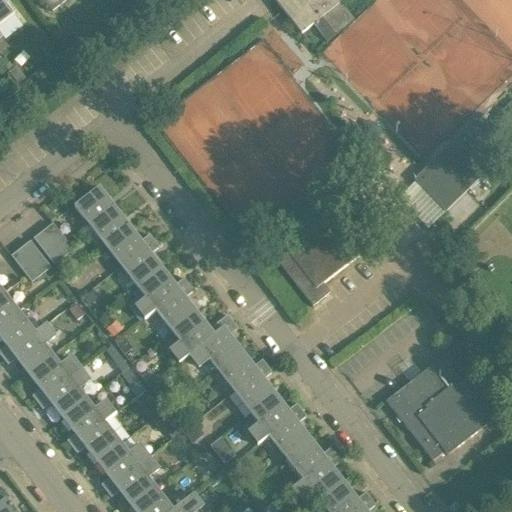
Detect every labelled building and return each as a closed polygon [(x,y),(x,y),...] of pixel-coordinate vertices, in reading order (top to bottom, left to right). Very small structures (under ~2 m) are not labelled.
[(0,0),(0,53),(7,47),(1,39),(2,38),(0,35),(0,27),(14,16),(0,0)] [(41,0),(51,13),(67,1),(66,0),(41,0)] [(273,0),(273,1),(300,35),(313,26),(326,43),(354,21),(340,4),(342,2),(340,0),(273,0)] [(511,131),(511,101),(497,117),(511,131)] [(414,181),(445,213),(506,153),(475,121),(414,181)] [(90,228),(114,209),(99,189),(74,208),(90,228)] [(130,229),(114,209),(90,228),(105,248),(130,229)] [(288,256),(277,264),(312,309),(323,300),(316,290),(359,257),(334,223),(290,258),(288,256)] [(56,250),(66,243),(52,225),(42,233),(56,250)] [(105,248),(121,268),(154,242),(149,236),(141,243),(130,229),(105,248)] [(56,250),(42,233),(33,240),(47,258),(56,250)] [(34,268),(43,260),(30,242),(20,250),(34,268)] [(121,268),(138,290),(163,271),(150,255),(159,249),(154,242),(121,268)] [(56,250),(63,259),(73,252),(66,243),(56,250)] [(24,275),(34,268),(20,250),(10,257),(24,275)] [(56,250),(47,258),(54,266),(63,259),(56,250)] [(41,277),(50,269),(43,260),(34,268),(41,277)] [(31,284),(41,277),(34,268),(24,275),(31,284)] [(145,320),(155,312),(188,286),(183,280),(175,286),(163,271),(138,290),(146,300),(136,308),(145,320)] [(193,293),(188,286),(155,312),(172,334),(197,315),(185,299),(193,293)] [(93,291),(83,299),(89,306),(99,298),(93,291)] [(0,322),(16,310),(2,293),(0,294),(0,322)] [(84,316),(76,305),(68,311),(77,322),(84,316)] [(0,357),(2,360),(35,335),(16,310),(0,322),(0,339),(6,347),(0,351),(0,357)] [(199,349),(232,323),(227,316),(209,330),(197,315),(172,334),(181,344),(171,352),(180,364),(189,358),(199,349)] [(116,323),(106,331),(112,337),(121,330),(116,323)] [(237,330),(232,323),(199,349),(189,358),(199,370),(209,362),(217,371),(241,352),(229,337),(237,330)] [(45,327),(35,335),(2,360),(7,366),(16,360),(28,376),(52,357),(45,347),(55,339),(45,327)] [(501,415),(471,376),(480,369),(461,345),(443,359),(385,403),(432,463),(444,454),(446,457),(501,415)] [(133,363),(139,359),(134,352),(128,357),(133,363)] [(217,371),(234,393),(267,368),(262,361),(253,368),(241,352),(217,371)] [(52,357),(28,376),(40,391),(32,398),(37,405),(82,370),(72,357),(60,366),(52,357)] [(271,374),(267,368),(234,393),(251,415),(275,396),(263,381),(271,374)] [(82,370),(37,405),(42,411),(51,405),(63,421),(87,402),(80,392),(92,383),(82,370)] [(157,381),(150,372),(142,378),(149,388),(157,381)] [(138,382),(130,388),(136,396),(144,390),(138,382)] [(158,398),(164,394),(158,385),(152,390),(158,398)] [(257,446),(268,437),(301,412),(296,405),(287,412),(275,396),(251,415),(258,425),(247,433),(257,446)] [(87,402),(63,421),(75,436),(67,443),(71,449),(104,423),(116,414),(106,401),(94,410),(87,402)] [(149,420),(158,414),(151,405),(146,409),(145,414),(149,420)] [(306,418),(301,412),(268,437),(285,459),(310,440),(297,424),(306,418)] [(97,464),(121,445),(104,423),(71,449),(76,455),(84,448),(97,464)] [(185,434),(193,445),(204,436),(196,426),(185,434)] [(181,434),(175,427),(166,434),(172,441),(181,434)] [(179,445),(185,441),(180,435),(175,440),(179,445)] [(285,459),(303,482),(335,456),(330,449),(322,456),(310,440),(285,459)] [(140,446),(129,455),(121,445),(97,464),(109,480),(101,487),(106,493),(150,458),(140,446)] [(201,458),(206,464),(211,459),(207,454),(201,458)] [(223,461),(226,466),(236,459),(232,454),(223,461)] [(320,504),(344,485),(332,469),(341,463),(335,456),(303,482),(292,490),(301,503),(312,494),(320,504)] [(150,458),(106,493),(110,499),(119,493),(131,508),(156,489),(149,480),(160,471),(150,458)] [(320,504),(326,511),(354,511),(370,500),(365,494),(357,501),(344,485),(320,504)] [(0,511),(14,511),(6,501),(9,499),(1,489),(0,490),(0,511)] [(172,511),(173,511),(156,489),(131,508),(134,511),(172,511)] [(199,511),(204,508),(194,495),(173,511),(172,511),(199,511)] [(367,511),(375,507),(370,500),(354,511),(367,511)]
